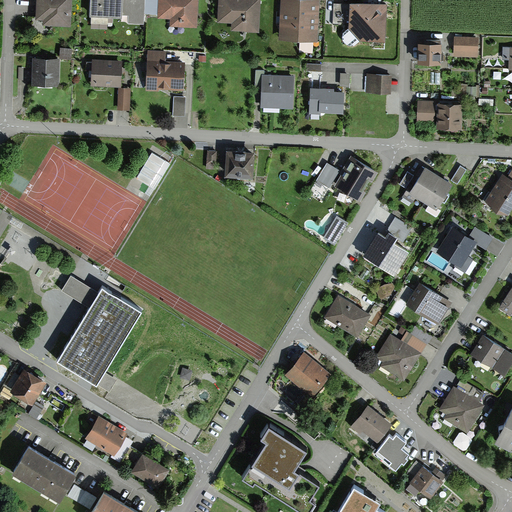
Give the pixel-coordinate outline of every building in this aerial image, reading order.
[(66,24),(66,0),(34,0),(34,18),(42,18),(42,24),(66,24)] [(144,22),(144,0),(130,0),(122,0),(121,0),(91,0),(91,15),(129,15),(128,21),(144,22)] [(194,25),(193,0),(146,0),(147,13),(157,13),(157,17),(171,17),(171,25),(194,25)] [(255,30),(255,0),(218,0),(218,22),(231,22),(231,29),(255,30)] [(313,38),(314,1),(288,0),(281,0),(280,37),(313,38)] [(381,37),(382,5),(333,4),(332,22),(349,22),(349,27),(357,37),(381,37)] [(446,45),(459,46),(459,38),(446,37),(446,45)] [(417,61),(437,62),(438,44),(418,43),(417,61)] [(67,58),(67,50),(46,49),(46,57),(67,58)] [(55,83),(56,59),(33,59),(32,83),(55,83)] [(179,88),(180,62),(146,61),(146,87),(179,88)] [(117,85),(118,62),(89,62),(89,85),(117,85)] [(342,86),(352,86),(352,73),(343,73),(342,86)] [(366,91),(387,92),(388,75),(367,74),(366,91)] [(288,107),(289,77),(263,76),(262,106),(288,107)] [(126,109),(127,89),(117,89),(116,109),(126,109)] [(338,110),(339,92),(310,91),(310,109),(338,110)] [(183,115),(183,97),(172,96),(172,115),(183,115)] [(431,102),(418,101),(417,121),(431,122),(431,102)] [(457,129),(458,104),(438,103),(437,128),(457,129)] [(226,151),(225,174),(248,175),(249,152),(226,151)] [(352,158),(335,184),(357,199),(374,172),(352,158)] [(333,171),(324,166),(316,179),(325,185),(333,171)] [(463,170),(458,166),(450,179),(456,182),(463,170)] [(447,184),(424,169),(410,190),(433,205),(447,184)] [(502,176),(486,201),(506,214),(511,205),(511,170),(506,179),(502,176)] [(412,176),(405,172),(398,183),(405,188),(412,176)] [(24,222),(13,216),(11,221),(21,227),(24,222)] [(339,243),(348,222),(337,218),(328,238),(339,243)] [(467,238),(450,227),(436,250),(462,266),(460,270),(463,272),(471,260),(465,256),(474,242),(483,248),(490,238),(474,228),(467,238)] [(391,270),(403,251),(389,242),(393,236),(387,233),(383,239),(375,234),(364,253),(391,270)] [(140,309),(102,286),(99,291),(71,274),(62,290),(89,306),(58,357),(97,381),(140,309)] [(416,285),(405,303),(435,321),(446,303),(416,285)] [(511,286),(498,309),(508,315),(511,308),(511,286)] [(364,313),(337,295),(324,316),(351,333),(364,313)] [(511,355),(481,336),(471,352),(501,371),(511,355)] [(416,353),(389,337),(377,357),(384,361),(381,366),(401,378),(416,353)] [(324,372),(300,353),(284,374),(307,393),(324,372)] [(23,370),(9,392),(31,406),(45,384),(23,370)] [(464,431),(480,405),(453,389),(440,409),(447,414),(444,418),(464,431)] [(388,423),(368,407),(354,424),(375,441),(388,423)] [(511,408),(496,440),(511,448),(511,408)] [(97,418),(85,437),(111,453),(123,434),(97,418)] [(253,481),(255,478),(307,511),(314,500),(309,497),(318,483),(292,467),(304,448),(270,426),(265,434),(270,437),(245,476),(253,481)] [(392,436),(389,434),(372,455),(394,471),(401,461),(404,463),(408,457),(406,455),(408,452),(401,446),(405,440),(395,432),(392,436)] [(60,500),(76,475),(29,446),(13,471),(60,500)] [(165,470),(139,454),(129,469),(155,485),(165,470)] [(440,480),(416,462),(406,475),(430,493),(440,480)] [(97,500),(74,485),(67,496),(89,511),(97,500)] [(377,502),(350,486),(335,511),(330,509),(328,511),(380,511),(373,508),(377,502)] [(135,511),(105,494),(93,511),(135,511)]
